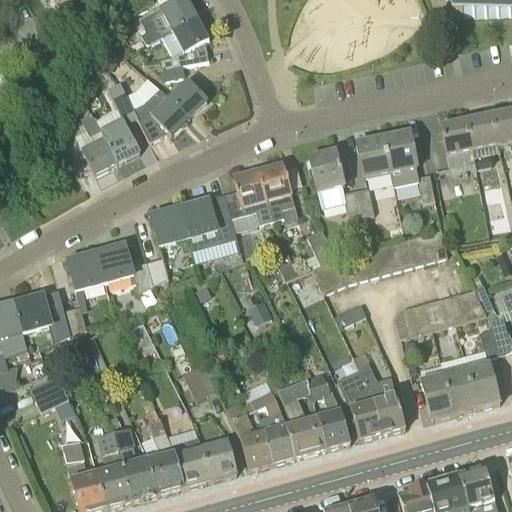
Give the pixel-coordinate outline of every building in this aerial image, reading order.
[(48,0),(61,19),(65,16),(74,11),(90,0),(48,0)] [(447,2),(452,21),(511,18),(511,0),(438,0),(440,4),(447,2)] [(171,38),(197,24),(185,2),(155,18),(154,24),(157,31),(141,39),(147,51),(163,43),(171,38)] [(74,11),(65,16),(74,29),(82,24),(74,11)] [(161,76),(181,72),(209,67),(204,47),(208,45),(197,24),(171,38),(163,43),(173,62),(159,65),(161,76)] [(142,45),(134,49),(136,53),(144,50),(142,45)] [(115,55),(103,67),(112,76),(124,64),(115,55)] [(181,72),(161,76),(163,88),(184,84),(181,72)] [(169,103),(188,124),(206,107),(186,87),(169,103)] [(105,133),(99,136),(99,137),(103,145),(117,170),(139,159),(125,130),(137,124),(132,113),(126,101),(120,89),(108,95),(122,125),(105,133)] [(137,124),(149,148),(168,139),(170,141),(188,124),(169,103),(169,104),(159,93),(144,108),(132,113),(137,124)] [(497,151),(511,147),(511,114),(491,119),(497,151)] [(472,156),(497,151),(491,119),(465,125),(472,156)] [(81,125),(86,136),(89,142),(99,137),(99,136),(94,125),(91,120),(81,125)] [(476,175),(472,156),(465,125),(440,130),(450,180),(476,175)] [(383,142),(391,180),(394,193),(417,188),(422,209),(435,206),(429,179),(419,182),(410,137),(383,142)] [(362,186),(391,180),(383,142),(355,148),(362,186)] [(117,170),(103,145),(81,156),(95,181),(117,170)] [(343,199),(341,193),(345,192),(335,156),(308,163),(318,199),(321,214),(345,209),(343,199)] [(258,178),(273,227),(285,224),(285,227),(297,224),(296,221),(283,172),(258,178)] [(234,185),(237,197),(224,201),(231,224),(243,221),(242,216),(254,212),(259,231),(273,227),(258,178),(234,185)] [(356,196),(362,223),(374,220),(368,193),(356,196)] [(349,226),(362,223),(356,196),(343,199),(345,209),(349,226)] [(220,250),(236,245),(231,224),(224,201),(210,205),(179,214),(188,247),(191,258),(220,250)] [(160,255),(188,247),(179,214),(151,222),(160,255)] [(323,269),(335,263),(322,235),(306,242),(320,270),(323,269)] [(428,238),(435,265),(446,262),(441,235),(428,238)] [(428,238),(417,241),(424,268),(435,265),(428,238)] [(417,241),(406,244),(413,271),(424,268),(417,241)] [(406,244),(395,247),(402,274),(413,271),(406,244)] [(395,247),(384,250),(391,277),(402,274),(395,247)] [(384,250),(373,253),(380,280),(391,277),(384,250)] [(153,292),(146,268),(131,272),(125,251),(96,259),(105,292),(133,284),(138,300),(150,294),(153,292)] [(373,253),(362,256),(369,284),(380,280),(373,253)] [(362,256),(351,259),(358,287),(369,284),(362,256)] [(67,267),(76,300),(83,298),(105,292),(96,259),(67,267)] [(358,287),(351,259),(335,263),(347,290),(358,287)] [(335,295),(347,290),(335,263),(323,269),(335,295)] [(146,268),(153,292),(167,284),(162,264),(146,268)] [(285,286),(298,280),(291,266),(279,272),(283,280),(285,286)] [(335,295),(323,269),(320,270),(311,275),(323,300),(335,295)] [(206,291),(195,296),(200,306),(211,302),(206,291)] [(473,294),(461,298),(471,324),(486,320),(473,294)] [(461,298),(450,301),(457,328),(471,324),(461,298)] [(71,342),(64,316),(61,306),(46,310),(43,301),(14,309),(24,341),(51,334),(56,349),(71,342)] [(445,331),(457,328),(450,301),(438,304),(445,331)] [(438,304),(426,307),(433,335),(445,331),(438,304)] [(263,306),(248,313),(257,332),(272,325),(263,306)] [(426,307),(414,311),(421,338),(433,335),(426,307)] [(492,334),(497,360),(503,359),(511,354),(511,346),(501,322),(489,307),(482,310),(486,322),(492,334)] [(0,348),(24,341),(14,309),(0,312),(0,397),(16,393),(18,371),(8,374),(0,348)] [(360,310),(334,322),(339,334),(365,322),(360,310)] [(409,341),(421,338),(414,311),(401,314),(409,341)] [(80,312),(64,316),(71,342),(86,336),(80,312)] [(140,320),(116,331),(120,339),(143,328),(140,320)] [(485,363),(497,360),(492,334),(478,337),(485,363)] [(413,345),(404,346),(405,360),(414,359),(413,345)] [(194,374),(206,400),(217,395),(218,395),(200,357),(188,363),(194,374)] [(371,401),(358,373),(352,361),(342,366),(345,373),(334,378),(350,413),(359,447),(382,441),(371,401)] [(465,372),(477,414),(500,408),(488,366),(465,372)] [(371,401),(382,441),(405,434),(395,400),(385,403),(376,384),(368,368),(358,373),(371,401)] [(67,375),(72,388),(85,382),(80,370),(67,375)] [(454,420),(477,414),(465,372),(443,378),(454,420)] [(206,400),(194,374),(182,380),(194,406),(206,400)] [(320,436),(326,456),(327,456),(350,450),(339,415),(322,378),(306,383),(307,386),(310,399),(312,406),(323,403),(327,418),(316,421),(320,436)] [(432,426),(454,420),(443,378),(420,384),(432,426)] [(40,418),(68,405),(57,381),(29,394),(40,418)] [(238,443),(248,477),(272,470),(263,438),(262,437),(250,440),(249,436),(252,436),(246,422),(254,418),(249,408),(246,409),(244,406),(235,386),(218,395),(217,395),(224,414),(238,443)] [(298,404),(310,399),(307,386),(278,397),(290,428),(286,430),(295,464),(326,456),(320,436),(316,421),(302,425),(301,421),(304,420),(298,404)] [(295,464),(286,430),(285,430),(269,394),(244,406),(246,409),(249,408),(254,418),(257,417),(260,424),(268,421),(273,434),(262,437),(263,438),(272,470),(295,464)] [(174,458),(171,451),(165,437),(148,401),(140,404),(146,417),(144,418),(149,430),(148,430),(153,442),(141,447),(148,459),(147,459),(149,466),(147,466),(157,502),(184,494),(174,458)] [(122,431),(117,421),(108,425),(113,435),(122,431)] [(157,502),(147,466),(138,469),(135,462),(133,454),(135,453),(130,435),(112,440),(131,509),(157,502)] [(103,511),(118,511),(131,509),(112,440),(96,444),(106,476),(95,479),(103,511)] [(210,487),(200,452),(198,443),(171,451),(174,458),(184,494),(210,487)] [(200,452),(210,487),(236,480),(227,445),(200,452)] [(103,511),(95,479),(87,481),(79,448),(61,453),(77,511),(103,511)] [(459,481),(466,511),(495,511),(484,474),(459,481)] [(466,511),(459,481),(427,491),(432,511),(466,511)] [(432,511),(427,491),(398,499),(401,511),(432,511)]
